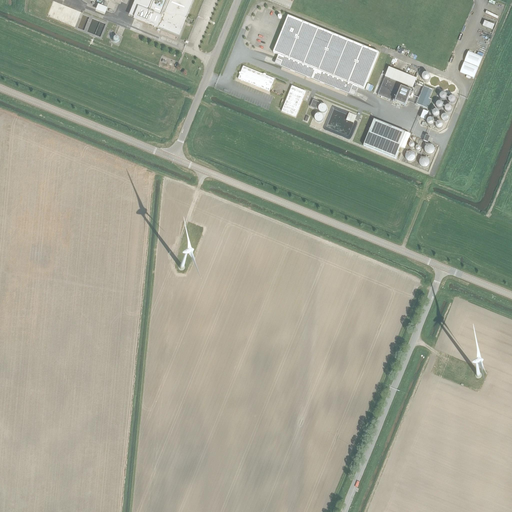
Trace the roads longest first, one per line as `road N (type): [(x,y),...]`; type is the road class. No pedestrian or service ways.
road 1 (secondary): [(511,296),(173,160)]
road 2 (secondary): [(173,160),(0,89)]
road 3 (unclassified): [(238,0),(173,160)]
